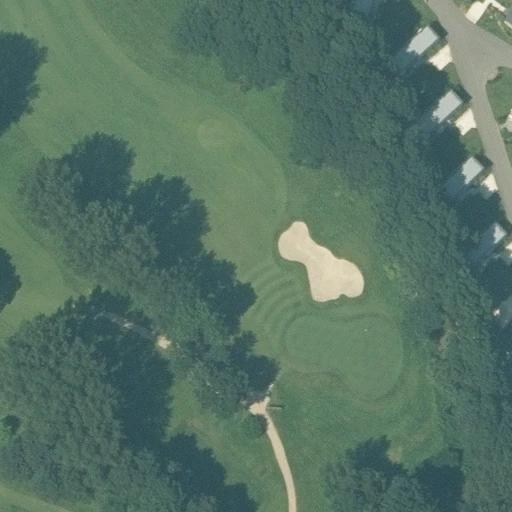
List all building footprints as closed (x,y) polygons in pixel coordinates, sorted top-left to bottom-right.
[(356,0),(348,20),(366,27),(376,0),(356,0)] [(425,30),(387,64),(400,78),(438,44),(425,30)] [(448,94),(410,129),(423,143),(461,109),(448,94)] [(469,161),(432,198),(445,211),(482,174),(469,161)] [(492,226),(455,261),(468,275),(505,240),(492,226)]
